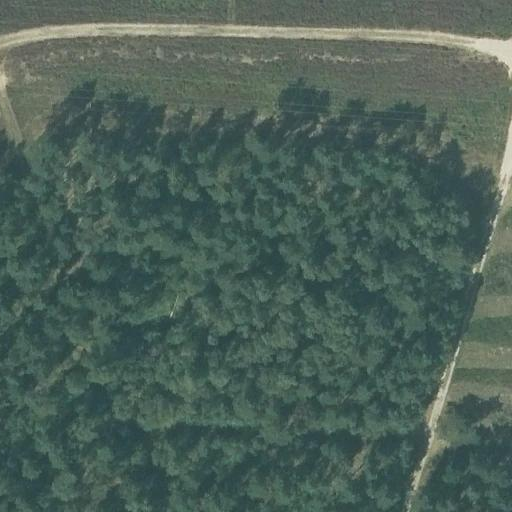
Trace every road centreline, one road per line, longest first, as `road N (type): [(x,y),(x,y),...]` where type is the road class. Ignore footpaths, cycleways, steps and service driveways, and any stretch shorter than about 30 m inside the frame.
road 1 (track): [(0,114),(114,421),(426,439),(511,436)]
road 2 (track): [(0,43),(72,28),(473,41),(511,57)]
road 3 (track): [(511,180),(474,178),(79,333)]
road 4 (track): [(511,115),(505,171),(404,511)]
